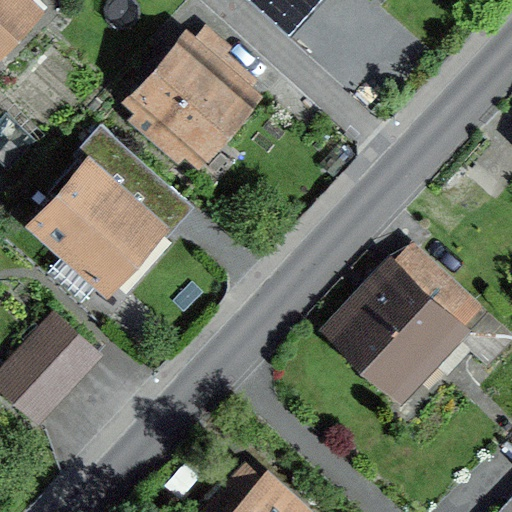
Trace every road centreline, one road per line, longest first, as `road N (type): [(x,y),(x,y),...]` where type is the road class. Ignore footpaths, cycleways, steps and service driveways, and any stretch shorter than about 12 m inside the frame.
road 1 (residential): [(410,166),(87,511)]
road 2 (residential): [(410,166),(224,0)]
road 3 (residential): [(511,57),(410,166)]
